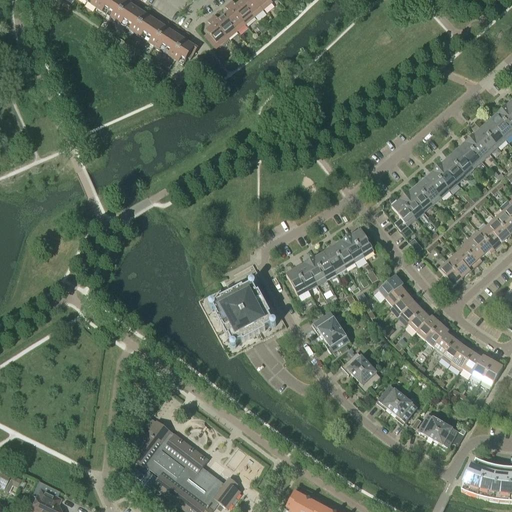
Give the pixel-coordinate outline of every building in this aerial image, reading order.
[(157,23),(121,0),(89,0),(87,4),(144,42),(157,23)] [(263,11),(253,0),(244,0),(241,2),(254,19),(263,11)] [(253,0),(263,11),(272,4),(268,0),(253,0)] [(254,19),(241,2),(236,7),(232,2),(228,5),(246,26),(254,19)] [(229,13),(224,17),(237,33),(246,26),(228,5),(225,8),(229,13)] [(237,33),(224,17),(218,21),(214,17),(211,20),(228,40),(237,33)] [(205,32),(208,35),(204,38),(215,51),(228,40),(211,20),(207,23),(211,27),(205,32)] [(198,50),(157,23),(144,42),(183,67),(188,60),(190,61),(198,50)] [(506,109),(497,117),(511,133),(511,117),(506,110),(506,109)] [(511,136),(511,133),(497,117),(497,118),(490,124),(506,142),(511,136)] [(506,142),(490,124),(482,132),(498,150),(506,142)] [(482,132),(474,138),(474,139),(490,157),(498,150),(482,132)] [(474,139),(474,138),(465,146),(481,164),(490,157),(474,139)] [(465,146),(457,153),(473,171),(481,164),(465,146)] [(457,153),(449,161),(465,178),(473,171),(457,153)] [(449,161),(442,167),(441,168),(457,186),(465,178),(449,161)] [(441,168),(442,167),(441,167),(432,175),(433,176),(433,175),(449,193),(457,186),(441,168)] [(433,175),(433,176),(425,182),(441,201),(449,193),(433,175)] [(441,201),(425,182),(417,189),(432,208),(441,201)] [(417,189),(409,196),(424,215),(432,208),(417,189)] [(409,196),(409,195),(399,203),(400,204),(400,203),(416,222),(424,215),(409,196)] [(400,203),(400,204),(392,210),(400,220),(394,226),(401,234),(416,222),(400,203)] [(511,207),(503,214),(511,223),(511,207),(511,206),(511,207)] [(511,235),(511,223),(503,214),(495,221),(510,237),(511,235)] [(510,237),(495,221),(487,228),(502,245),(510,237)] [(487,228),(479,235),(492,250),(495,247),(497,249),(502,245),(487,228)] [(361,233),(352,239),(351,239),(364,259),(374,253),(361,233)] [(477,233),(469,240),(484,257),(492,250),(479,235),(477,233)] [(351,239),(352,239),(352,238),(341,245),(342,245),(355,265),(364,259),(351,239)] [(417,254),(423,250),(416,240),(410,244),(417,254)] [(484,257),(469,240),(461,248),(463,250),(476,264),(484,257)] [(342,245),(333,250),(346,271),(355,265),(342,245)] [(333,250),(324,256),(336,277),(346,271),(333,250)] [(463,250),(455,257),(470,274),(474,270),(472,267),(476,264),(463,250)] [(324,256),(315,261),(315,262),(327,282),(336,277),(324,256)] [(455,257),(447,264),(462,281),(470,274),(455,257)] [(315,262),(315,261),(304,267),(305,267),(317,288),(327,282),(315,262)] [(447,264),(438,272),(442,276),(453,288),(462,281),(447,264)] [(305,267),(296,272),(308,293),(317,288),(305,267)] [(273,337),(286,330),(256,272),(222,290),(202,301),(199,303),(229,360),(240,354),(243,352),(258,345),(273,337)] [(308,293),(296,272),(286,278),(298,299),(299,299),(301,304),(311,298),(308,293)] [(395,278),(384,287),(381,283),(375,288),(386,301),(403,287),(395,278)] [(386,301),(392,309),(393,309),(407,297),(404,293),(406,291),(403,287),(386,301)] [(393,309),(392,309),(390,311),(398,320),(414,305),(407,297),(393,309)] [(422,313),(414,305),(398,320),(407,329),(409,327),(408,326),(422,313)] [(425,316),(422,313),(408,326),(409,327),(417,335),(432,319),(427,314),(425,316)] [(324,341),(340,330),(330,316),(312,328),(315,333),(318,332),(324,341)] [(432,319),(417,335),(425,342),(440,326),(432,319)] [(440,326),(425,342),(434,350),(448,333),(440,326)] [(349,344),(340,330),(324,341),(330,350),(327,351),(331,357),(339,351),(342,356),(349,351),(346,347),(349,344)] [(434,350),(443,357),(455,342),(451,339),(453,337),(448,333),(434,350)] [(443,357),(441,359),(451,367),(463,349),(455,342),(443,357)] [(381,347),(385,351),(389,347),(385,343),(381,347)] [(473,355),(463,349),(451,367),(461,374),(462,371),(473,355)] [(355,380),(369,367),(357,354),(341,369),(345,374),(347,372),(355,380)] [(476,357),(473,355),(462,371),(472,377),(483,358),(478,355),(476,357)] [(483,358),(472,377),(482,383),(493,364),(483,358)] [(502,369),(493,364),(482,383),(491,388),(502,369)] [(380,380),(369,367),(355,380),(362,388),(360,390),(364,395),(380,380)] [(391,414),(403,399),(390,389),(376,406),(381,410),(383,408),(391,414)] [(417,410),(403,399),(391,414),(400,421),(398,423),(403,427),(417,410)] [(452,410),(459,414),(462,409),(455,405),(452,410)] [(433,442),(442,426),(427,417),(416,437),(422,440),(424,437),(433,442)] [(208,462),(157,423),(150,432),(130,459),(134,462),(139,465),(144,469),(145,468),(159,479),(152,488),(183,511),(213,511),(217,508),(215,507),(218,504),(227,511),(241,494),(235,490),(238,486),(229,480),(224,486),(206,472),(205,474),(201,472),(208,462)] [(457,434),(442,426),(433,442),(442,448),(441,450),(446,453),(450,447),(454,446),(458,448),(464,438),(463,437),(466,433),(460,429),(457,434)] [(511,470),(511,471),(503,470),(495,469),(487,467),(483,465),(479,464),(475,462),(473,467),(471,466),(462,486),(464,486),(461,493),(471,497),(482,501),(493,503),(504,505),(511,504),(511,470)] [(0,490),(8,494),(12,487),(20,491),(24,483),(0,471),(0,490)] [(148,473),(144,478),(135,471),(124,485),(132,491),(143,499),(158,480),(148,473)] [(32,497),(36,499),(29,511),(59,511),(58,507),(55,508),(54,505),(57,499),(35,489),(32,497)] [(303,511),(309,500),(307,501),(295,495),(285,511),(303,511)] [(309,500),(303,511),(320,511),(322,509),(310,503),(309,500)]
